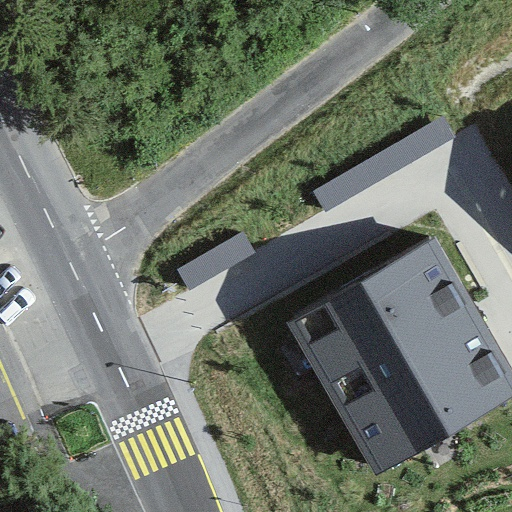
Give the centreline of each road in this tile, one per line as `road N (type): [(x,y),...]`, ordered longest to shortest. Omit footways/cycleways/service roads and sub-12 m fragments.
road 1 (unclassified): [(81,270),(431,0)]
road 2 (tertiary): [(188,511),(81,270)]
road 3 (tertiary): [(81,270),(0,101)]
